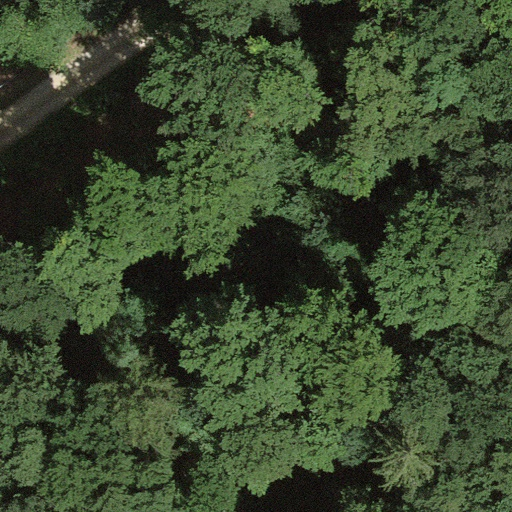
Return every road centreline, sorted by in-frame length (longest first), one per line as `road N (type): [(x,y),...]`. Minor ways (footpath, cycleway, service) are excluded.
road 1 (track): [(242,511),(233,486),(142,410),(0,338)]
road 2 (track): [(168,0),(0,141)]
